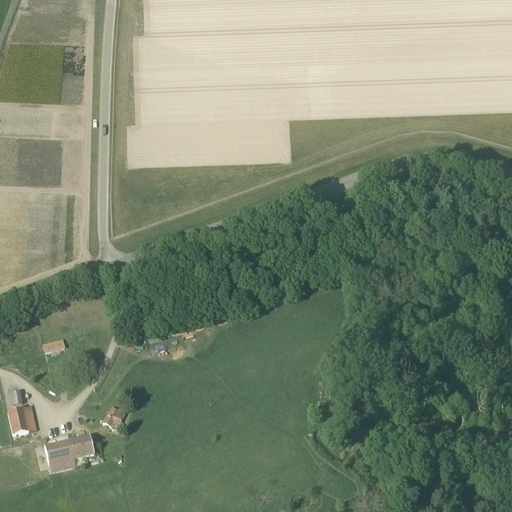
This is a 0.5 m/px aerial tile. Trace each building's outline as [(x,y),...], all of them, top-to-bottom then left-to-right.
[(45,355),(64,350),(62,342),(43,347),(45,355)] [(110,429),(110,428),(112,432),(117,432),(119,431),(124,420),(123,420),(126,411),(119,408),(118,411),(112,409),(110,414),(108,413),(102,426),(110,429)] [(18,437),(26,435),(36,433),(31,409),(7,415),(10,424),(13,438),(18,437)] [(50,476),(75,470),(73,462),(86,459),(94,457),(90,438),(44,448),(50,476)] [(328,476),(318,484),(324,492),(334,483),(328,476)]
